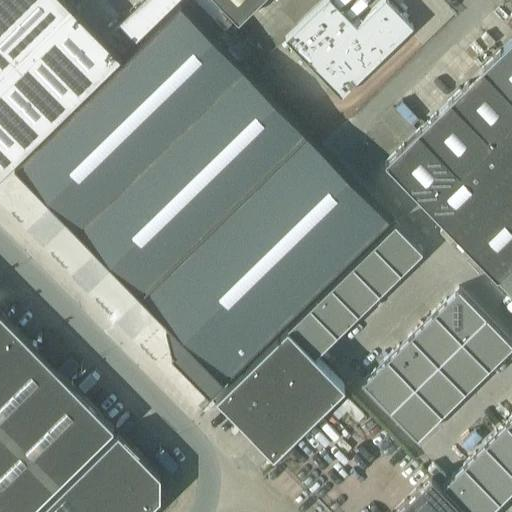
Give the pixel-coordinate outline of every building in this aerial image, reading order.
[(0,0),(0,170),(122,51),(71,0),(0,0)] [(219,0),(238,19),(258,0),(219,0)] [(324,0),(286,37),(310,63),(292,81),(322,113),(413,25),(389,0),(381,0),(357,24),(354,21),(353,21),(333,0),(324,0)] [(178,2),(10,166),(164,324),(166,351),(208,394),(390,219),(178,2)] [(419,128),(386,160),(428,204),(442,218),(497,275),(498,274),(511,260),(511,38),(483,66),(451,97),(419,128)] [(374,240),(401,268),(422,247),(395,219),(374,240)] [(380,288),(401,268),(374,240),(352,260),(380,288)] [(358,309),(380,288),(352,260),(331,281),(358,309)] [(511,260),(498,274),(511,288),(511,260)] [(337,330),(358,309),(331,281),(310,302),(337,330)] [(462,336),(486,312),(459,284),(434,308),(462,336)] [(315,352),(337,330),(310,302),(287,324),(315,352)] [(0,504),(7,511),(23,511),(114,424),(0,308),(0,504)] [(438,359),(462,336),(434,308),(411,331),(438,359)] [(462,336),(489,363),(511,340),(511,339),(486,312),(462,336)] [(345,383),(315,352),(287,324),(216,394),(273,452),(345,383)] [(414,382),(438,359),(411,331),(387,354),(414,382)] [(465,387),(489,363),(462,336),(438,359),(465,387)] [(390,405),(414,382),(387,354),(363,377),(390,405)] [(441,410),(465,387),(438,359),(414,382),(441,410)] [(417,433),(441,410),(414,382),(390,405),(417,433)] [(511,467),(511,425),(506,419),(485,440),(511,467)] [(61,484),(88,511),(140,511),(160,493),(160,471),(118,428),(61,484)] [(499,497),(511,484),(511,467),(485,440),(464,461),(499,497)] [(472,511),(484,511),(499,497),(464,461),(443,481),(472,511)] [(390,511),(469,511),(430,473),(390,511)] [(88,511),(61,484),(31,511),(88,511)]
